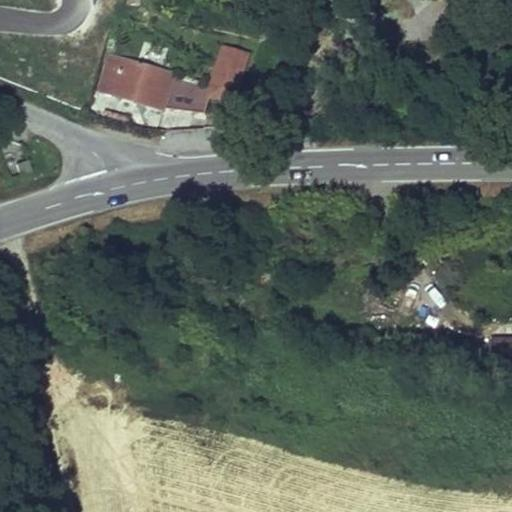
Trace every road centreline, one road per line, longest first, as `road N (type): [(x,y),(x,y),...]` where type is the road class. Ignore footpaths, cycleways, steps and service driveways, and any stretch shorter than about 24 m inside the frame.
road 1 (tertiary): [(511,162),(280,167),(112,189)]
road 2 (track): [(0,220),(33,321),(82,388)]
road 3 (unclassified): [(112,189),(99,157),(0,104)]
